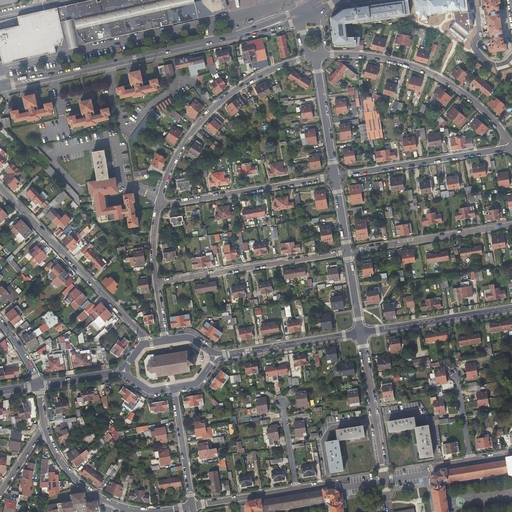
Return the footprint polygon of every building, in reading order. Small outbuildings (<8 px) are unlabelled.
[(101,0),(92,0),(57,8),(60,21),(97,13),(104,12),(101,0)] [(77,29),(122,19),(129,17),(166,9),(169,8),(195,2),(194,0),(155,0),(148,2),(141,3),(104,12),(97,13),(60,21),(64,38),(63,45),(64,47),(85,42),(78,34),(77,29)] [(141,3),(140,0),(101,0),(104,12),(141,3)] [(202,3),(204,15),(214,13),(212,12),(205,6),(206,2),(215,0),(223,0),(226,9),(228,9),(225,0),(203,0),(195,2),(196,5),(202,3)] [(212,12),(226,9),(223,0),(215,0),(206,2),(205,6),(212,12)] [(245,0),(238,0),(239,9),(247,9),(245,0)] [(359,46),(360,37),(348,37),(348,33),(347,33),(346,27),(345,25),(406,17),(406,15),(410,14),(408,0),(345,9),(331,19),(332,31),(331,31),(332,36),(333,36),(334,44),(335,44),(335,47),(346,47),(346,46),(351,46),(351,47),(356,47),(356,46),(359,46)] [(484,0),(483,0),(484,4),(486,4),(487,10),(491,10),(492,14),(490,14),(491,15),(488,15),(490,30),(489,30),(489,31),(490,31),(490,34),(494,33),(495,37),(494,37),(494,38),(491,39),(492,45),(490,46),(491,51),(506,48),(505,43),(503,44),(502,37),(498,38),(498,33),(502,32),(499,14),(496,14),(495,9),(498,9),(497,2),(500,2),(499,0),(484,0)] [(169,8),(172,23),(204,15),(202,3),(196,5),(195,2),(169,8)] [(60,21),(57,8),(17,17),(18,21),(19,25),(0,29),(0,61),(2,61),(3,65),(57,53),(56,47),(59,46),(63,45),(64,38),(60,21)] [(129,17),(132,32),(169,23),(166,9),(129,17)] [(122,19),(125,33),(132,32),(129,17),(122,19)] [(78,34),(85,42),(125,33),(122,19),(77,29),(78,34)] [(405,35),(403,34),(398,33),(395,42),(402,44),(405,35)] [(286,43),(286,39),(285,35),(276,37),(279,47),(285,46),(285,43),(286,43)] [(405,35),(402,44),(409,46),(411,41),(408,40),(409,36),(405,35)] [(372,48),(377,50),(380,39),(375,37),(372,48)] [(382,37),(381,39),(380,39),(377,50),(383,52),(385,43),(384,42),(385,40),(385,38),(382,37)] [(267,60),(262,38),(246,42),(247,45),(250,57),(255,56),(256,62),(267,60)] [(250,57),(247,45),(241,46),(243,53),(242,53),(243,58),(244,63),(248,62),(249,71),(253,70),(250,57)] [(285,46),(279,47),(281,58),(289,56),(288,49),(286,49),(285,46)] [(416,60),(421,62),(424,50),(419,49),(416,60)] [(221,51),(224,62),(231,60),(230,56),(230,57),(228,50),(221,51)] [(424,50),(421,62),(426,63),(430,52),(424,50)] [(224,62),(221,51),(215,52),(217,60),(216,60),(217,64),(224,62)] [(175,63),(176,69),(188,66),(190,76),(197,74),(196,70),(204,68),(201,57),(192,59),(192,58),(188,59),(188,57),(177,59),(177,63),(175,63)] [(335,72),(340,76),(343,72),(347,74),(346,75),(352,80),(353,79),(358,79),(358,74),(354,74),(340,63),(336,68),(337,68),(335,72)] [(170,72),(171,75),(173,74),(172,70),(171,64),(163,65),(165,73),(170,72)] [(369,76),(373,66),(367,64),(364,75),(369,76)] [(165,73),(163,65),(158,67),(160,77),(166,76),(165,73)] [(455,76),(457,78),(463,70),(458,65),(453,71),(455,76)] [(373,66),(369,76),(375,78),(377,71),(376,70),(377,67),(373,66)] [(135,94),(135,95),(135,97),(146,94),(146,92),(158,89),(157,85),(160,85),(158,79),(151,80),(152,83),(141,85),(140,82),(143,81),(140,70),(129,73),(132,84),(135,83),(136,87),(125,89),(124,86),(117,87),(119,94),(121,94),(122,97),(135,94)] [(463,70),(457,78),(463,83),(467,78),(465,76),(467,73),(463,70)] [(298,83),(302,77),(298,75),(299,74),(293,71),(289,78),(298,83)] [(328,79),(331,81),(334,84),(340,76),(335,72),(333,75),(331,74),(328,79)] [(478,85),(480,87),(485,82),(477,75),(471,81),(477,86),(478,85)] [(305,80),(302,77),(298,83),(307,88),(311,81),(306,78),(305,80)] [(410,80),(409,83),(408,87),(414,89),(417,79),(412,77),(412,80),(410,80)] [(215,82),(222,90),(226,87),(223,85),(225,83),(221,79),(220,80),(219,78),(215,82)] [(417,79),(414,89),(419,90),(422,80),(417,79)] [(222,90),(215,82),(210,86),(215,92),(214,92),(216,94),(222,90)] [(260,85),(266,96),(272,92),(266,82),(260,85)] [(392,84),(386,82),(383,93),(389,95),(392,84)] [(485,82),(480,87),(483,90),(482,90),(488,95),(493,89),(485,82)] [(392,84),(389,95),(394,97),(397,85),(392,84)] [(261,98),(266,96),(260,85),(255,88),(261,98)] [(439,101),(445,93),(440,89),(433,97),(439,101)] [(444,106),(448,102),(451,98),(445,93),(439,101),(444,106)] [(11,112),(12,115),(13,118),(15,118),(16,122),(28,119),(29,121),(41,119),(40,116),(52,114),(51,110),(53,109),(52,103),(45,104),(46,107),(35,110),(34,106),(38,105),(35,94),(23,97),(26,108),(28,107),(29,111),(19,114),(18,110),(11,112)] [(488,104),(494,108),(500,100),(495,96),(488,104)] [(160,112),(174,103),(170,97),(156,106),(160,112)] [(239,111),(246,106),(239,97),(233,102),(239,111)] [(85,111),(86,114),(87,116),(76,118),(75,116),(68,117),(70,124),(72,124),(73,127),(86,124),(87,126),(97,123),(97,122),(110,118),(109,115),(110,115),(109,108),(102,110),(102,113),(92,115),(91,110),(94,109),(91,98),(80,101),(83,112),(85,111)] [(336,108),(346,106),(345,98),(335,100),(336,108)] [(374,102),(371,100),(368,98),(369,101),(363,102),(364,109),(366,122),(360,123),(362,138),(355,139),(356,143),(368,141),(366,128),(381,126),(380,119),(380,117),(378,118),(377,114),(376,107),(374,102)] [(203,106),(196,100),(190,106),(197,112),(203,106)] [(500,100),(494,108),(499,113),(506,105),(500,100)] [(233,116),(239,111),(233,102),(228,106),(229,107),(228,108),(227,109),(233,116)] [(300,107),(302,114),(311,112),(310,105),(300,107)] [(194,116),(197,112),(190,106),(185,111),(191,117),(193,115),(194,116)] [(347,110),(346,106),(336,108),(337,115),(344,113),(343,111),(347,110)] [(446,115),(453,121),(460,113),(453,107),(446,115)] [(149,112),(149,113),(150,113),(129,139),(135,143),(155,117),(154,117),(156,113),(151,109),(149,112)] [(173,110),(171,113),(179,119),(181,116),(173,110)] [(302,114),(303,122),(307,121),(307,120),(312,119),(311,112),(302,114)] [(177,122),(178,120),(179,119),(171,113),(169,116),(177,122)] [(459,126),(462,123),(465,119),(463,118),(464,117),(460,113),(453,121),(459,126)] [(3,126),(4,127),(5,129),(11,127),(8,117),(1,119),(3,126)] [(474,128),(476,130),(482,122),(477,117),(472,123),(474,128)] [(210,124),(217,130),(223,124),(216,118),(210,124)] [(482,122),(476,130),(482,134),(488,127),(482,122)] [(341,132),(350,131),(349,123),(340,125),(341,132)] [(217,130),(210,124),(205,129),(212,135),(217,130)] [(169,133),(177,138),(181,132),(173,127),(169,133)] [(369,141),(371,141),(372,141),(371,134),(381,132),(380,127),(367,129),(369,141)] [(306,138),(316,136),(314,129),(304,131),(306,138)] [(351,138),(350,131),(341,132),(342,139),(351,138)] [(171,143),(172,142),(172,141),(174,142),(177,138),(169,133),(166,137),(169,139),(167,141),(171,143)] [(306,138),(301,139),(302,146),(317,144),(316,136),(306,138)] [(460,138),(462,148),(471,147),(470,140),(465,141),(465,137),(460,138)] [(452,150),(462,148),(460,138),(450,140),(452,150)] [(191,147),(200,152),(204,146),(197,141),(196,144),(194,143),(191,147)] [(217,148),(212,143),(210,146),(217,152),(219,150),(217,148)] [(209,158),(200,152),(191,147),(188,152),(189,153),(188,156),(192,158),(192,160),(186,162),(187,166),(184,167),(185,170),(210,162),(209,158)] [(344,151),(345,157),(354,155),(353,150),(350,151),(349,148),(344,149),(345,151),(344,151)] [(385,150),(387,160),(396,159),(394,152),(389,153),(389,149),(385,150)] [(385,150),(382,151),(375,152),(377,162),(387,160),(385,150)] [(106,162),(105,151),(93,152),(97,181),(89,182),(94,211),(97,211),(98,215),(100,215),(100,221),(108,220),(123,218),(123,213),(128,212),(129,217),(128,218),(129,228),(139,226),(137,217),(135,218),(133,202),(135,202),(134,193),(124,195),(125,203),(121,204),(121,206),(107,208),(104,192),(109,191),(109,192),(116,191),(115,187),(117,186),(116,177),(109,179),(107,166),(108,166),(108,162),(106,162)] [(164,164),(167,158),(164,156),(163,157),(158,155),(158,156),(155,154),(153,159),(164,164)] [(308,156),(310,162),(319,161),(318,154),(308,156)] [(346,164),(355,162),(354,155),(345,157),(346,164)] [(161,170),(164,164),(153,159),(151,163),(152,164),(154,165),(153,166),(158,168),(161,170)] [(319,161),(310,162),(311,170),(321,168),(319,161)] [(18,175),(21,172),(12,162),(5,169),(9,173),(3,179),(8,184),(18,175)] [(283,162),(276,163),(278,175),(286,174),(285,169),(283,169),(282,165),(283,164),(283,162)] [(278,175),(276,163),(267,165),(268,167),(270,167),(271,171),(268,172),(269,177),(278,175)] [(246,165),(248,175),(257,173),(256,166),(253,167),(252,164),(247,165),(246,165)] [(487,176),(486,170),(485,164),(478,165),(480,177),(487,176)] [(238,177),(248,175),(246,165),(236,167),(238,177)] [(499,180),(509,178),(507,171),(501,172),(501,174),(498,175),(499,180)] [(217,173),(219,185),(228,183),(227,179),(224,179),(223,175),(225,175),(224,172),(223,173),(223,172),(217,173)] [(212,174),(212,175),(210,175),(211,177),(212,177),(213,181),(209,182),(210,186),(219,185),(217,173),(212,174)] [(14,190),(15,189),(18,186),(15,183),(18,181),(16,179),(19,176),(18,175),(8,184),(14,190)] [(510,185),(509,178),(499,180),(500,185),(503,185),(503,187),(510,185)] [(61,179),(57,184),(63,190),(70,197),(73,201),(78,206),(80,208),(77,196),(61,179)] [(183,179),(182,179),(176,180),(178,188),(179,187),(180,191),(185,190),(183,179)] [(375,182),(375,186),(376,190),(380,189),(380,188),(383,187),(382,181),(375,182)] [(363,188),(362,186),(362,184),(350,186),(351,195),(361,193),(361,188),(363,188)] [(32,200),(39,193),(33,187),(26,193),(32,200)] [(56,210),(70,197),(63,190),(49,203),(44,208),(42,210),(52,221),(60,214),(56,210)] [(315,201),(326,199),(325,191),(314,192),(315,201)] [(38,202),(39,203),(40,204),(45,199),(39,193),(32,200),(36,204),(38,202)] [(361,193),(351,195),(353,203),(363,201),(361,193)] [(283,208),(284,208),(294,206),(293,202),(288,203),(287,196),(281,197),(283,208)] [(283,208),(281,197),(276,198),(277,204),(274,205),(275,210),(283,208)] [(317,209),(322,208),(327,207),(326,199),(315,201),(317,209)] [(73,201),(69,205),(74,210),(78,206),(73,201)] [(457,219),(466,218),(464,207),(464,203),(456,204),(457,209),(460,208),(461,212),(456,213),(457,219)] [(223,206),(225,218),(234,216),(233,212),(230,212),(229,208),(231,208),(230,205),(223,206)] [(217,208),(216,208),(216,209),(216,211),(218,211),(218,214),(215,215),(216,219),(225,218),(223,206),(217,207),(217,208)] [(464,207),(466,218),(476,216),(474,206),(464,207)] [(253,210),(255,217),(265,215),(264,207),(257,208),(257,210),(253,210)] [(250,211),(250,210),(249,209),(243,211),(244,218),(255,217),(253,210),(250,211)] [(494,210),(496,220),(503,219),(502,212),(499,213),(499,209),(494,210)] [(489,211),(489,213),(489,214),(487,215),(488,221),(496,220),(494,210),(489,211)] [(431,213),(432,223),(442,222),(441,215),(438,216),(436,216),(435,212),(431,213)] [(177,225),(178,225),(184,224),(184,220),(183,220),(182,213),(175,214),(177,225)] [(426,214),(426,216),(426,217),(421,218),(422,225),(432,223),(431,213),(426,214)] [(63,217),(60,214),(52,221),(57,226),(59,223),(64,228),(69,223),(68,221),(70,219),(66,214),(63,217)] [(356,230),(367,228),(365,219),(355,221),(356,230)] [(16,236),(19,233),(26,227),(20,221),(11,230),(16,236)] [(405,234),(412,233),(410,223),(403,224),(405,234)] [(405,234),(403,224),(396,225),(397,235),(405,234)] [(321,236),(331,234),(330,226),(320,227),(321,236)] [(31,233),(26,227),(19,233),(16,236),(21,242),(31,233)] [(358,238),(363,237),(368,236),(367,228),(356,230),(358,238)] [(60,239),(67,246),(77,236),(72,232),(69,234),(69,233),(66,236),(64,234),(60,239)] [(77,236),(67,246),(72,251),(77,247),(75,245),(77,243),(81,239),(80,238),(81,237),(79,234),(77,236)] [(321,236),(323,244),(333,243),(331,234),(321,236)] [(282,254),(292,252),(290,242),(289,235),(286,236),(287,242),(280,243),(282,254)] [(303,239),(304,246),(315,244),(313,237),(303,239)] [(301,251),(300,247),(300,244),(295,245),(294,241),(290,242),(292,252),(301,251)] [(259,243),(261,254),(268,253),(268,249),(266,249),(265,242),(259,243)] [(252,244),(253,248),(253,252),(256,251),(256,254),(261,254),(259,243),(252,244)] [(227,259),(232,258),(230,248),(227,248),(226,244),(223,245),(225,256),(226,256),(227,259)] [(28,253),(33,259),(40,252),(44,249),(41,245),(39,246),(38,247),(37,248),(35,247),(28,253)] [(471,249),(472,256),(483,254),(482,246),(475,247),(475,248),(471,249)] [(143,255),(142,247),(133,249),(134,257),(143,255)] [(230,248),(232,258),(239,257),(239,254),(238,254),(236,248),(237,248),(237,247),(230,248)] [(168,249),(170,261),(177,260),(176,255),(176,256),(174,248),(168,249)] [(467,250),(467,249),(467,248),(460,249),(462,258),(472,256),(471,249),(467,250)] [(91,262),(97,256),(90,249),(83,256),(88,261),(89,260),(91,262)] [(437,254),(438,260),(449,259),(447,251),(440,252),(441,253),(437,254)] [(45,258),(40,252),(33,259),(29,263),(33,267),(37,263),(39,264),(45,258)] [(433,253),(430,254),(427,254),(428,262),(438,260),(437,254),(433,254),(433,253)] [(200,256),(202,266),(211,265),(211,260),(213,259),(212,254),(200,256)] [(144,260),(143,255),(134,257),(133,257),(134,265),(143,263),(143,260),(144,260)] [(105,264),(97,256),(91,262),(88,266),(92,270),(94,268),(98,271),(101,267),(105,264)] [(202,266),(200,256),(191,258),(193,268),(202,266)] [(363,269),(372,267),(371,260),(361,261),(363,269)] [(327,266),(328,275),(337,273),(336,265),(327,266)] [(57,277),(63,271),(59,267),(57,269),(55,267),(51,271),(57,277)] [(295,270),(296,276),(306,275),(305,267),(298,268),(298,269),(295,270)] [(373,272),(372,267),(363,269),(364,277),(370,276),(370,273),(373,272)] [(291,269),(287,270),(284,270),(285,278),(296,276),(295,270),(291,271),(291,269)] [(57,277),(54,280),(57,283),(60,280),(63,284),(69,278),(68,276),(69,275),(64,270),(63,271),(57,277)] [(26,279),(27,280),(28,281),(34,276),(32,273),(26,279)] [(337,273),(328,275),(330,282),(338,281),(337,273)] [(138,281),(139,285),(148,284),(147,276),(140,277),(141,280),(138,281)] [(107,287),(114,281),(110,277),(108,279),(106,278),(102,282),(107,287)] [(117,284),(114,281),(107,287),(112,293),(117,288),(115,286),(117,284)] [(205,284),(207,291),(217,289),(216,281),(208,282),(209,283),(205,284)] [(273,292),(273,290),(273,288),(272,288),(271,281),(265,282),(267,293),(273,292)] [(201,284),(201,283),(194,284),(196,293),(207,291),(205,284),(201,284)] [(62,293),(63,294),(64,295),(74,286),(72,284),(62,293)] [(148,284),(139,285),(140,294),(149,292),(148,284)] [(500,284),(494,285),(495,288),(496,299),(499,298),(505,297),(504,290),(500,291),(499,287),(501,287),(500,284)] [(239,298),(243,297),(247,297),(246,292),(245,292),(244,285),(237,286),(239,298)] [(470,286),(468,287),(461,287),(463,297),(464,302),(474,301),(472,291),(470,291),(470,286)] [(455,299),(463,297),(461,287),(454,289),(455,299)] [(487,300),(496,299),(495,288),(485,289),(487,300)] [(74,301),(81,294),(76,289),(69,296),(74,301)] [(9,296),(4,290),(0,293),(0,301),(1,303),(9,296)] [(368,304),(374,303),(380,302),(377,290),(366,292),(368,304)] [(11,303),(19,296),(17,293),(8,299),(11,303)] [(70,304),(73,307),(75,309),(86,299),(81,294),(74,301),(70,304)] [(21,299),(19,296),(11,303),(13,306),(21,299)] [(430,300),(431,309),(441,308),(440,298),(430,300)] [(426,304),(423,304),(421,305),(422,311),(431,309),(430,300),(425,301),(426,304)] [(81,307),(84,310),(90,304),(88,301),(81,307)] [(98,317),(105,310),(100,304),(95,308),(92,304),(84,311),(84,310),(76,317),(80,321),(87,314),(88,315),(93,311),(98,317)] [(399,309),(399,308),(399,306),(394,307),(394,306),(390,306),(390,304),(384,305),(386,319),(395,318),(395,317),(394,310),(399,309)] [(17,315),(21,312),(17,306),(5,315),(10,321),(17,315)] [(52,311),(50,309),(41,316),(46,323),(50,328),(61,321),(52,311)] [(111,316),(105,310),(98,317),(104,322),(111,316)] [(146,325),(150,324),(154,323),(155,323),(153,315),(152,315),(151,310),(143,311),(145,324),(146,324),(146,325)] [(321,322),(330,320),(329,313),(320,315),(321,322)] [(22,322),(17,315),(10,321),(15,327),(22,322)] [(184,326),(184,325),(184,324),(187,324),(187,325),(190,325),(189,315),(179,316),(181,326),(184,326)] [(171,328),(181,326),(179,316),(170,318),(171,328)] [(321,322),(322,330),(332,328),(330,320),(321,322)] [(500,324),(501,331),(511,329),(510,321),(503,322),(504,323),(500,324)] [(59,333),(61,331),(63,330),(61,327),(64,325),(61,322),(54,327),(58,333),(59,332),(59,333)] [(208,336),(214,328),(206,322),(200,331),(208,336)] [(264,323),(264,325),(265,327),(261,327),(262,333),(271,331),(269,322),(264,323)] [(269,322),(271,331),(279,330),(278,324),(275,325),(275,322),(269,322)] [(46,323),(38,328),(42,333),(50,328),(46,323)] [(495,325),(495,324),(495,323),(490,324),(491,333),(501,331),(500,324),(495,325)] [(245,328),(247,339),(254,338),(253,334),(252,334),(251,327),(245,328)] [(26,343),(34,338),(42,333),(38,328),(31,333),(30,332),(22,337),(26,343)] [(220,332),(214,328),(208,336),(211,338),(211,337),(213,338),(213,339),(215,341),(220,332)] [(240,340),(247,339),(245,328),(239,329),(240,336),(239,336),(240,340)] [(97,337),(98,339),(99,340),(108,332),(105,329),(97,337)] [(435,335),(436,341),(447,340),(445,332),(439,333),(439,334),(435,335)] [(129,342),(119,334),(116,339),(118,340),(115,344),(123,350),(129,342)] [(432,336),(432,335),(432,334),(425,335),(426,343),(436,341),(435,335),(432,336)] [(470,345),(481,343),(479,334),(473,335),(473,337),(469,337),(470,345)] [(390,345),(400,344),(399,339),(396,340),(395,337),(391,338),(391,340),(389,340),(390,345)] [(459,346),(470,345),(469,337),(465,338),(465,337),(458,338),(459,346)] [(26,343),(30,350),(38,344),(34,338),(26,343)] [(121,352),(123,350),(115,344),(109,351),(117,357),(119,355),(118,354),(120,352),(121,352)] [(393,353),(396,352),(398,352),(397,349),(401,349),(400,344),(390,345),(391,351),(393,350),(393,353)] [(326,356),(336,354),(335,347),(325,349),(326,356)] [(79,351),(79,352),(80,354),(81,366),(89,364),(87,350),(79,351)] [(148,355),(143,361),(146,374),(149,377),(150,378),(152,379),(158,378),(157,377),(157,376),(169,374),(169,375),(174,374),(190,371),(190,367),(191,366),(190,366),(189,366),(189,364),(193,364),(195,363),(194,356),(191,357),(188,357),(188,356),(188,355),(187,355),(187,352),(171,354),(171,353),(166,354),(166,355),(154,357),(154,354),(148,355)] [(53,358),(55,370),(63,369),(62,360),(60,360),(60,357),(58,358),(58,353),(53,354),(53,358)] [(73,367),(81,366),(80,354),(71,355),(73,367)] [(337,362),(336,354),(326,356),(327,363),(331,363),(337,362)] [(55,370),(53,358),(52,355),(47,356),(47,359),(48,362),(46,362),(45,362),(46,371),(55,370)] [(307,361),(307,362),(306,362),(306,357),(304,357),(304,355),(299,356),(301,366),(308,365),(307,361)] [(301,366),(299,356),(292,357),(294,369),(297,369),(296,367),(301,366)] [(379,370),(385,369),(383,357),(377,359),(379,370)] [(429,358),(411,361),(413,367),(430,364),(429,358)] [(245,375),(252,374),(250,363),(244,364),(245,375)] [(466,373),(476,371),(475,363),(464,365),(466,373)] [(276,368),(277,375),(287,374),(286,365),(279,366),(279,367),(276,368)] [(13,376),(13,375),(17,374),(16,367),(3,369),(4,378),(13,376)] [(272,369),(272,368),(272,367),(265,368),(266,377),(271,376),(277,375),(276,368),(272,369)] [(435,378),(445,376),(444,369),(434,371),(435,373),(435,378)] [(214,378),(223,384),(228,377),(219,370),(214,378)] [(477,378),(476,371),(466,373),(467,380),(477,378)] [(331,387),(330,385),(330,384),(336,376),(333,374),(327,382),(328,388),(331,387)] [(437,385),(442,384),(446,383),(445,376),(435,378),(437,385)] [(220,388),(223,384),(214,378),(209,386),(215,390),(218,386),(220,388)] [(383,393),(392,391),(391,384),(381,385),(383,393)] [(124,400),(130,392),(123,387),(119,392),(120,393),(117,396),(124,400)] [(348,398),(358,396),(356,388),(347,390),(348,398)] [(86,390),(87,401),(92,400),(92,402),(99,401),(98,395),(93,395),(92,389),(86,390)] [(78,403),(87,401),(86,390),(80,391),(81,397),(77,398),(78,403)] [(296,400),(307,399),(306,391),(297,392),(297,395),(296,396),(296,400)] [(384,401),(389,401),(393,400),(392,391),(383,393),(384,401)] [(129,404),(130,402),(131,401),(135,403),(138,398),(130,392),(124,400),(129,404)] [(478,401),(487,399),(486,392),(477,394),(478,401)] [(193,396),(194,406),(204,405),(202,395),(193,396)] [(184,397),(184,403),(185,408),(194,406),(193,396),(184,397)] [(350,406),(354,405),(359,404),(358,396),(348,398),(350,406)] [(63,419),(62,412),(60,402),(60,399),(56,400),(56,397),(50,398),(51,406),(53,406),(54,416),(53,416),(54,421),(63,419)] [(435,408),(444,406),(443,399),(436,400),(436,397),(430,398),(431,404),(434,403),(435,408)] [(256,406),(266,405),(265,398),(255,399),(256,406)] [(296,400),(297,402),(298,409),(305,408),(305,409),(310,408),(309,402),(308,403),(307,399),(296,400)] [(489,406),(487,399),(478,401),(479,408),(489,406)] [(68,408),(67,401),(60,402),(62,412),(69,411),(69,408),(68,408)] [(157,403),(159,413),(168,411),(167,401),(164,402),(164,403),(161,403),(161,402),(157,403)] [(26,402),(21,403),(22,408),(24,418),(28,417),(28,414),(30,414),(29,409),(28,409),(27,407),(26,402)] [(150,411),(152,411),(154,410),(154,414),(159,413),(157,403),(154,403),(155,405),(152,405),(152,404),(148,404),(150,411)] [(257,413),(262,412),(267,412),(266,405),(256,406),(257,413)] [(444,406),(435,408),(436,415),(446,413),(444,406)] [(18,419),(24,418),(22,408),(16,409),(18,419)] [(128,424),(135,414),(131,411),(124,421),(128,424)] [(58,437),(68,434),(64,425),(64,423),(72,422),(71,418),(63,419),(54,421),(56,428),(55,428),(58,437)] [(399,421),(393,422),(387,423),(389,433),(415,428),(414,419),(404,420),(404,419),(399,420),(399,421)] [(194,422),(195,429),(205,428),(204,421),(194,422)] [(266,430),(267,434),(277,433),(276,428),(276,425),(266,427),(267,429),(266,430)] [(420,458),(427,457),(433,456),(428,426),(415,428),(420,458)] [(151,437),(155,436),(165,435),(164,427),(154,429),(154,432),(150,432),(151,437)] [(196,436),(199,436),(202,435),(203,439),(212,438),(211,427),(205,428),(195,429),(196,436)] [(337,431),(338,441),(364,437),(362,427),(351,428),(351,427),(346,428),(346,429),(337,431)] [(301,429),(295,430),(296,437),(306,435),(305,428),(301,429)] [(11,433),(9,441),(18,442),(20,434),(11,433)] [(83,439),(85,442),(87,441),(89,440),(91,442),(95,440),(94,438),(96,437),(94,433),(83,439)] [(272,440),(278,440),(278,438),(277,433),(267,434),(269,445),(273,445),(272,440)] [(71,442),(68,434),(58,437),(60,441),(61,440),(62,442),(60,443),(62,446),(71,442)] [(484,438),(483,438),(485,448),(492,447),(490,437),(488,437),(488,434),(483,435),(484,438)] [(165,435),(155,436),(156,443),(166,442),(165,435)] [(476,439),(476,444),(477,449),(485,448),(483,438),(476,439)] [(18,442),(9,441),(8,448),(17,450),(18,442)] [(330,473),(337,472),(343,471),(338,441),(326,443),(330,473)] [(450,443),(451,453),(459,452),(458,442),(450,443)] [(204,443),(201,444),(198,444),(199,452),(209,450),(207,443),(204,444),(204,443)] [(444,455),(451,453),(450,443),(442,445),(444,455)] [(68,455),(73,460),(80,455),(81,454),(77,449),(68,455)] [(159,458),(169,456),(168,449),(158,451),(159,458)] [(209,450),(199,452),(200,459),(210,457),(209,450)] [(80,455),(73,460),(77,466),(84,461),(80,455)] [(160,465),(165,464),(170,463),(169,456),(159,458),(160,465)] [(82,465),(83,466),(84,467),(90,461),(89,459),(82,465)] [(511,459),(508,460),(508,461),(447,471),(447,470),(441,471),(436,472),(434,473),(433,474),(432,474),(431,476),(431,477),(430,479),(430,480),(431,485),(430,485),(431,490),(432,490),(435,511),(447,511),(445,492),(446,492),(445,487),(448,482),(510,472),(511,473),(511,459)] [(22,478),(31,480),(33,463),(27,462),(26,470),(23,470),(22,478)] [(307,465),(309,477),(316,476),(315,472),(314,473),(313,464),(307,465)] [(301,466),(301,470),(302,475),(301,475),(302,478),(309,477),(307,465),(301,466)] [(91,479),(95,473),(87,467),(82,474),(87,477),(88,476),(91,479)] [(277,470),(279,481),(286,480),(286,477),(285,477),(284,469),(277,470)] [(277,470),(274,471),(271,471),(272,479),(271,479),(272,482),(279,481),(277,470)] [(48,481),(57,480),(57,474),(56,474),(56,471),(48,471),(48,481)] [(212,483),(218,482),(216,472),(208,473),(209,479),(211,479),(212,483)] [(93,481),(93,482),(97,486),(102,479),(95,473),(91,479),(93,481)] [(246,487),(254,486),(253,482),(252,482),(251,477),(249,477),(249,475),(245,476),(246,487)] [(239,488),(246,487),(245,476),(244,476),(238,477),(239,484),(238,485),(239,488)] [(31,480),(22,478),(20,487),(22,488),(21,494),(31,497),(32,490),(29,490),(31,480)] [(168,480),(169,487),(173,486),(173,487),(180,486),(178,478),(168,480)] [(57,486),(57,480),(48,481),(48,489),(54,489),(54,486),(57,486)] [(166,487),(169,487),(168,480),(158,481),(160,490),(166,488),(166,487)] [(106,490),(112,494),(117,484),(110,481),(106,490)] [(212,487),(211,487),(212,494),(220,492),(218,482),(212,483),(212,487)] [(119,495),(123,487),(117,484),(112,494),(116,495),(117,494),(119,495)] [(333,488),(332,488),(328,489),(323,489),(324,491),(261,501),(261,500),(256,500),(256,501),(251,502),(250,503),(248,504),(247,505),(246,506),(246,508),(246,509),(246,510),(246,511),(261,511),(262,511),(325,502),(329,505),(330,510),(330,511),(342,511),(341,504),(342,504),(342,498),(341,499),(340,494),(339,492),(338,491),(337,490),(336,489),(334,489),(333,488)] [(135,493),(132,493),(130,492),(129,499),(138,501),(140,490),(135,489),(135,493)] [(140,490),(138,501),(147,502),(148,495),(143,495),(144,491),(140,490)] [(96,507),(97,505),(96,501),(95,500),(85,502),(83,492),(82,492),(69,493),(70,500),(48,505),(46,511),(75,511),(78,511),(77,511),(94,511),(96,511),(96,507)] [(5,499),(3,508),(14,510),(16,501),(5,499)]
